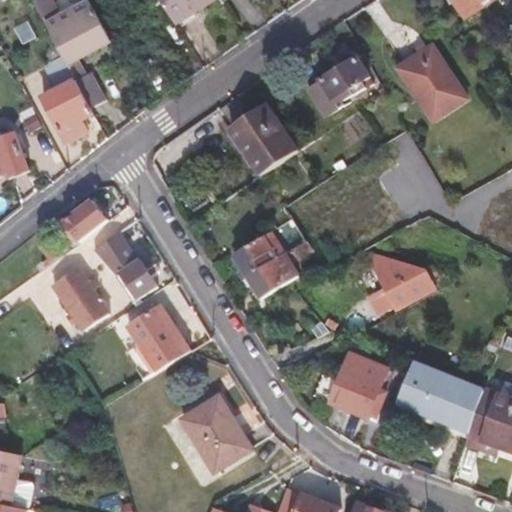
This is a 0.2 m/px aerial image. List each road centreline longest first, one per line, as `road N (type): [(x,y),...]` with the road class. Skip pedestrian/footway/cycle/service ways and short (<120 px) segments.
road 1 (residential): [(113,155),(280,423),(333,465),(467,511)]
road 2 (residential): [(335,0),(113,155)]
road 3 (residential): [(113,155),(0,245)]
